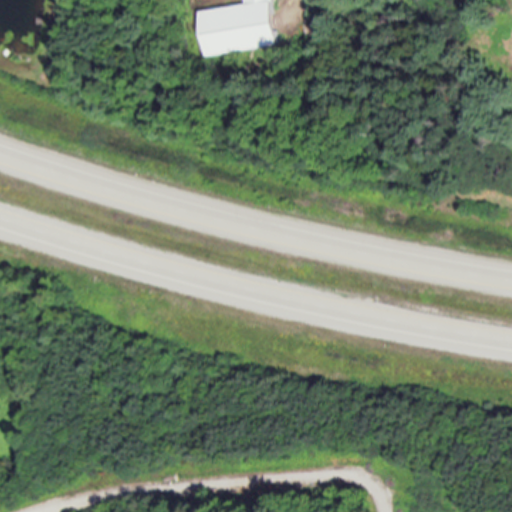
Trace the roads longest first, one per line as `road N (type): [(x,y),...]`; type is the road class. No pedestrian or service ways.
road 1 (motorway): [(511,282),(146,200),(0,150)]
road 2 (motorway): [(0,215),(126,260),(374,323),(511,343)]
